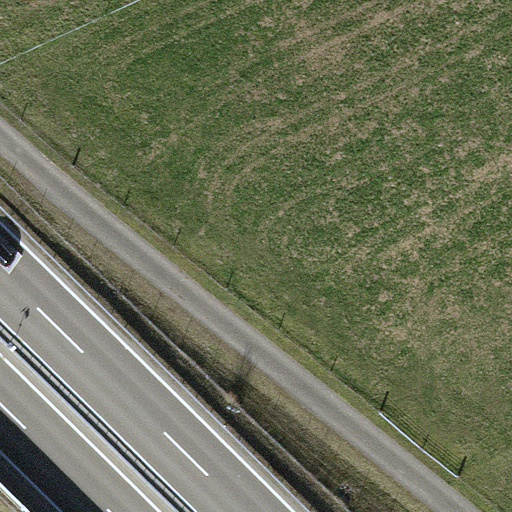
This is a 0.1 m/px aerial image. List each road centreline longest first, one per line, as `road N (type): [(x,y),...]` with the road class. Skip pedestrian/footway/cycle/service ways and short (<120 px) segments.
road 1 (track): [(0,133),(461,511)]
road 2 (trunk): [(246,511),(0,269)]
road 3 (trunk): [(0,401),(112,511)]
